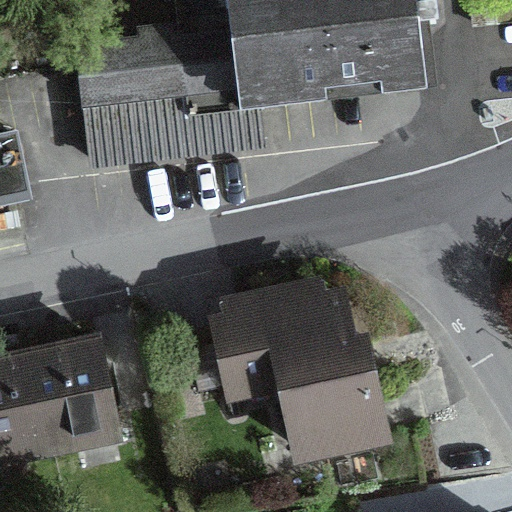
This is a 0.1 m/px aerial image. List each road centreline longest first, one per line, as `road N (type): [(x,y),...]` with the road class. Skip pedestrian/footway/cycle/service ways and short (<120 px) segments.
road 1 (residential): [(430,213),(0,300)]
road 2 (unknown): [(441,0),(456,83),(434,141),(430,213)]
road 3 (residential): [(430,213),(511,379)]
